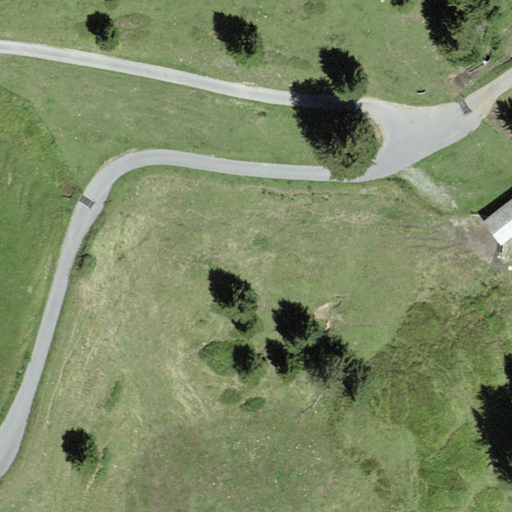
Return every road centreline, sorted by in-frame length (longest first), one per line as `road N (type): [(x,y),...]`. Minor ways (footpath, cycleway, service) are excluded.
road 1 (unclassified): [(511,75),(410,151),(360,173),(282,172),(175,156),(113,171),(80,216),(21,413),(0,453)]
road 2 (track): [(0,45),(267,96),(351,104),(405,118),(430,138)]
